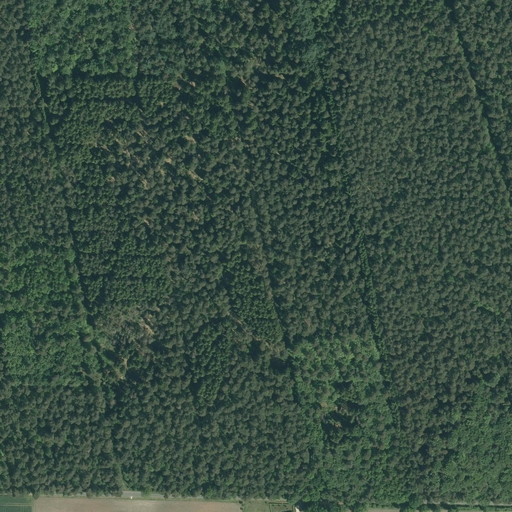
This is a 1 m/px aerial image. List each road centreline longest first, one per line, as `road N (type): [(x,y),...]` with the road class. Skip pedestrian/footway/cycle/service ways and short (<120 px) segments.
road 1 (unclassified): [(0,493),(511,503)]
road 2 (track): [(511,191),(451,0)]
